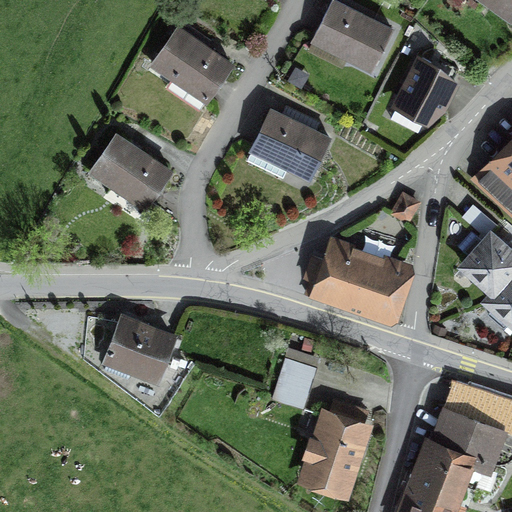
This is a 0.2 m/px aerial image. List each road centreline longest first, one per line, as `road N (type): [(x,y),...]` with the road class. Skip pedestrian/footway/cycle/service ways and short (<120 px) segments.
road 1 (residential): [(301,0),(201,179),(183,289)]
road 2 (residential): [(442,152),(319,227),(183,289)]
road 3 (unclassified): [(183,289),(274,302),(411,350)]
road 4 (track): [(290,511),(97,381)]
road 5 (residential): [(442,152),(411,350)]
road 6 (unclassified): [(0,285),(183,289)]
road 7 (unclassified): [(411,350),(378,511)]
